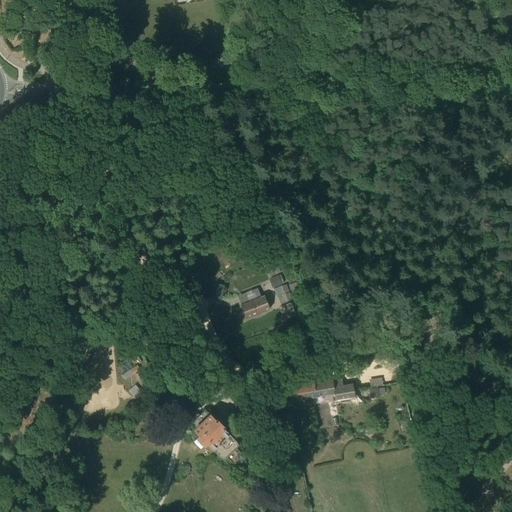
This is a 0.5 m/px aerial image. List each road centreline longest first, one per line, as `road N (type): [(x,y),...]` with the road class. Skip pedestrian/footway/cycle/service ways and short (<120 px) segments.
road 1 (track): [(0,203),(162,271),(205,315),(216,352),(212,377),(184,420),(155,511)]
road 2 (unclassified): [(68,95),(511,67)]
